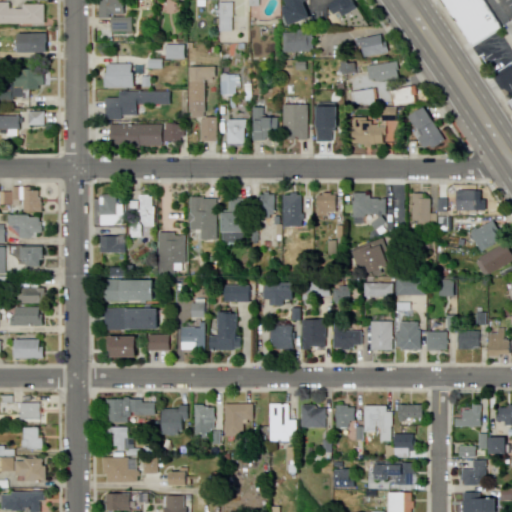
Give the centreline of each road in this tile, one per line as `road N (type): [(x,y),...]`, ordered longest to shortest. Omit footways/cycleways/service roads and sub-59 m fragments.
road 1 (residential): [(0,169),(475,167),(511,160)]
road 2 (residential): [(80,511),(78,0)]
road 3 (residential): [(511,379),(0,379)]
road 4 (primary): [(511,164),(405,0)]
road 5 (residential): [(441,511),(442,379)]
